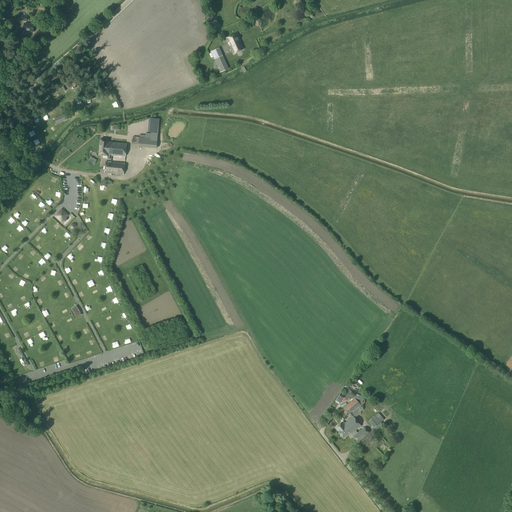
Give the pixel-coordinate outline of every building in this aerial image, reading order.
[(33,32),(34,25),(24,24),(23,30),(29,31),(29,32),(33,32)] [(244,49),(237,34),(226,39),(228,43),(229,42),(233,53),(244,49)] [(220,73),(228,69),(219,48),(210,52),(220,73)] [(57,123),(69,118),(67,115),(55,119),(57,123)] [(159,119),(148,118),(147,132),(158,133),(159,119)] [(125,157),(127,144),(109,142),(109,139),(101,138),(99,155),(107,156),(107,158),(108,158),(108,159),(109,160),(109,155),(125,157)] [(124,175),(125,163),(111,162),(108,162),(108,161),(106,161),(105,173),(124,175)] [(61,223),(69,215),(61,209),(54,216),(61,223)] [(76,306),(71,309),(74,313),(75,317),(81,315),(80,312),(79,310),(76,306)] [(339,404),(344,397),(339,394),(335,401),(339,404)] [(363,403),(357,397),(343,409),(348,415),(363,403)] [(384,420),(378,413),(368,422),(374,428),(384,420)] [(361,426),(353,417),(345,424),(343,422),(343,423),(342,422),(335,428),(341,435),(340,436),(342,438),(343,438),(351,433),(351,434),(355,430),(361,426)] [(355,430),(351,434),(358,442),(369,433),(364,428),(357,433),(355,430)]
